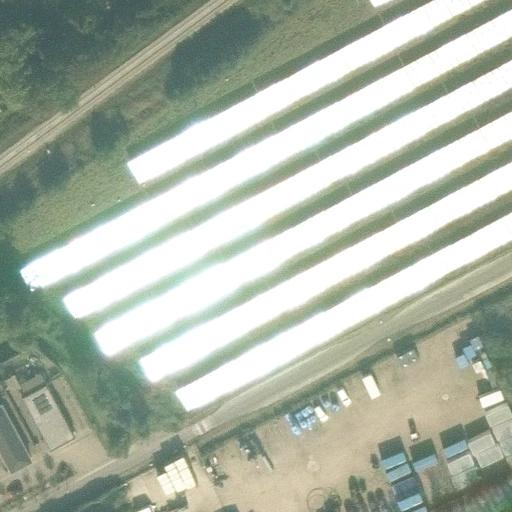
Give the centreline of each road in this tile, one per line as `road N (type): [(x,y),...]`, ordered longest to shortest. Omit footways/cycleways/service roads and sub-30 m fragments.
road 1 (unclassified): [(200,428),(511,263)]
road 2 (residential): [(45,511),(200,428)]
